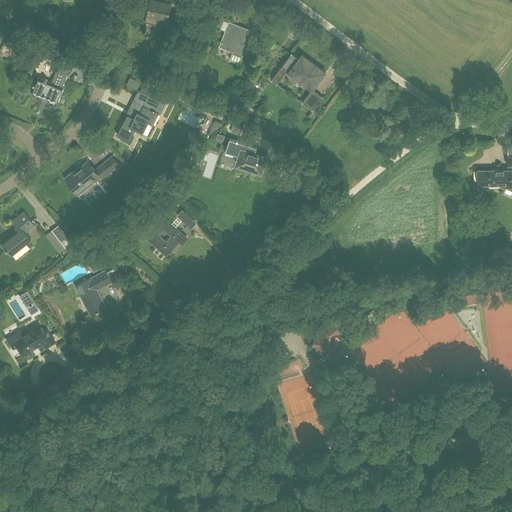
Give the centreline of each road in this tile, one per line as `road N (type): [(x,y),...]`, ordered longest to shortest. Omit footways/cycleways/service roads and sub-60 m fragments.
road 1 (residential): [(0,419),(150,327),(173,320),(220,335),(247,304)]
road 2 (track): [(247,304),(341,200),(458,120)]
road 3 (track): [(260,316),(324,378),(366,511)]
road 4 (track): [(75,511),(220,335)]
road 5 (track): [(458,120),(293,0)]
